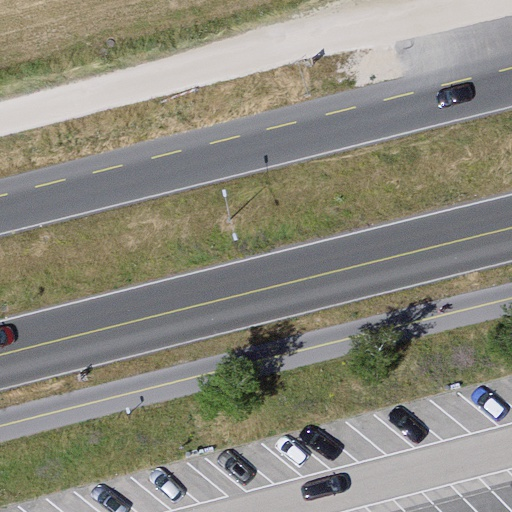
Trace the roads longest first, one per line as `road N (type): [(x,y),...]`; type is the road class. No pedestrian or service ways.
road 1 (primary): [(511,82),(0,213)]
road 2 (primary): [(0,358),(511,227)]
road 3 (unclassified): [(490,0),(0,118)]
